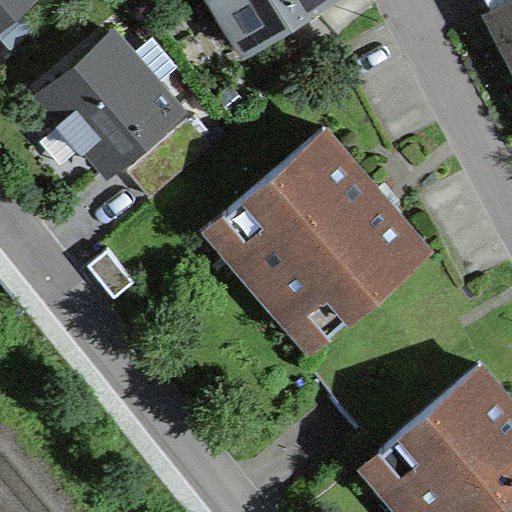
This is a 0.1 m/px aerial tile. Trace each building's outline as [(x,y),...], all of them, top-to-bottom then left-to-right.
[(0,0),(0,18),(21,0),(0,0)] [(216,0),(244,46),(320,0),(216,0)] [(511,0),(502,0),(496,4),(489,7),(511,49),(511,0)] [(177,106),(113,32),(45,91),(64,113),(59,117),(83,145),(88,141),(108,165),(177,106)] [(324,126),(225,211),(257,248),(244,260),(256,274),(277,270),(328,330),(427,246),(324,126)] [(108,245),(89,259),(115,293),(134,279),(108,245)] [(380,447),(432,507),(429,511),(511,511),(511,401),(478,362),(432,403),(380,447)]
